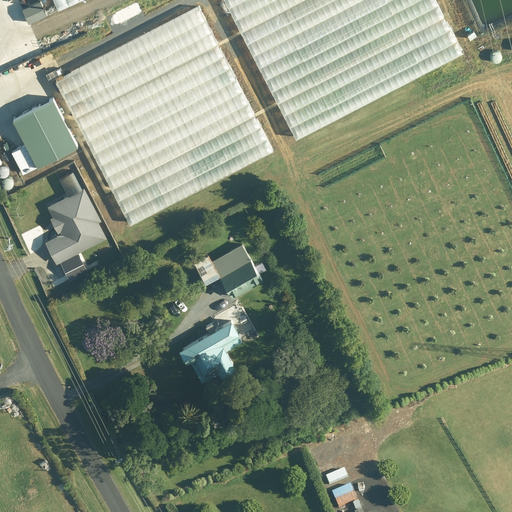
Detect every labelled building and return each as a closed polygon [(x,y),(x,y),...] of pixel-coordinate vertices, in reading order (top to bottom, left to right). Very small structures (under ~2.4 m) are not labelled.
[(55,0),(61,11),(84,0),(55,0)] [(226,0),(299,138),(465,51),(438,0),(226,0)] [(197,5),(55,80),(131,223),(273,148),(197,5)] [(38,165),(78,145),(55,98),(15,118),(38,165)] [(98,221),(101,220),(85,188),(82,190),(73,171),(54,180),(63,199),(48,207),(53,216),(52,217),(60,234),(47,241),(57,262),(107,238),(98,221)] [(257,271),(243,245),(213,260),(232,297),(262,282),(257,271)] [(242,340),(231,320),(180,349),(187,362),(191,360),(202,380),(233,362),(226,349),(242,340)] [(351,504),(354,511),(365,511),(354,483),(331,492),(338,510),(351,504)]
